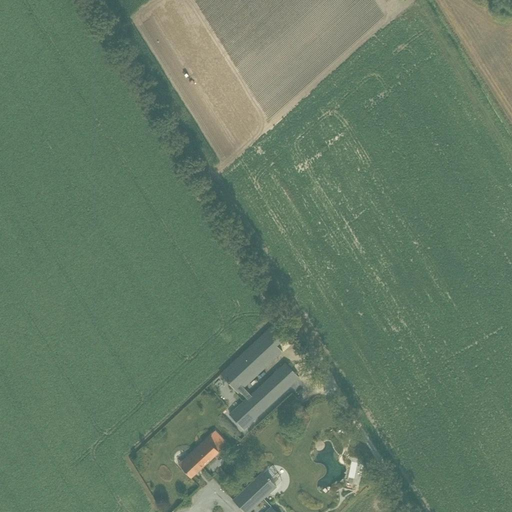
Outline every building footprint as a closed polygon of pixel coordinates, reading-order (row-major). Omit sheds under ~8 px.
[(264,332),(219,374),(220,375),(238,394),(240,392),(244,388),(282,352),(277,347),(264,332)] [(243,429),(299,378),(285,362),(250,395),(244,388),(240,392),(246,398),(229,414),(236,422),(243,429)] [(319,420),(298,438),(308,449),(329,430),(319,420)] [(191,478),(227,444),(215,431),(189,455),(191,458),(181,467),(191,478)] [(334,449),(309,471),(331,497),(330,498),(334,502),(328,507),(331,511),(335,511),(337,510),(338,511),(339,511),(368,487),(334,449)] [(243,511),(249,511),(266,496),(252,482),(233,501),(243,511)]
